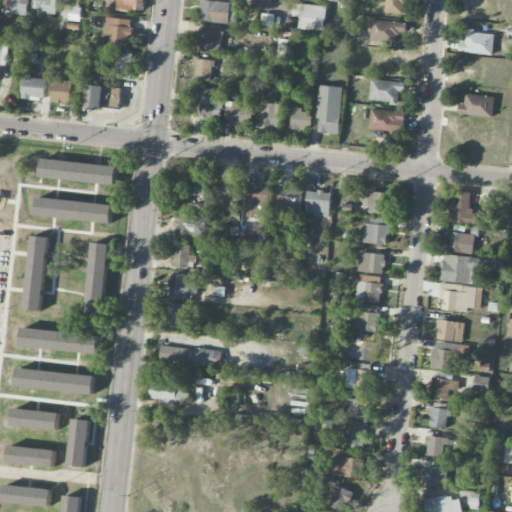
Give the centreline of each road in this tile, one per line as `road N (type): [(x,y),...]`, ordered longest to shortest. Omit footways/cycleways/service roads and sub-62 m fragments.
road 1 (residential): [(0,123),(511,180)]
road 2 (residential): [(389,511),(434,112),(437,0)]
road 3 (secondary): [(112,511),(152,141)]
road 4 (secondary): [(152,141),(167,0)]
